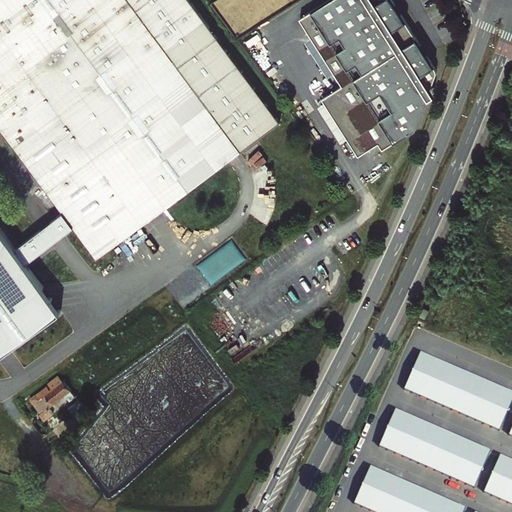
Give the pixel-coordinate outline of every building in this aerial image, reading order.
[(0,0),(0,125),(98,254),(278,118),(189,0),(0,0)] [(436,69),(392,0),(329,0),(302,18),(342,86),(323,98),(360,155),(379,143),(383,149),(412,129),(436,69)] [(0,217),(0,351),(4,358),(66,307),(0,217)] [(500,429),(511,400),(511,390),(419,350),(403,387),(500,429)] [(50,405),(73,390),(62,374),(30,395),(46,419),(56,413),(50,405)] [(475,486),(491,449),(395,407),(379,444),(475,486)] [(511,502),(511,458),(499,453),(483,489),(511,502)] [(377,511),(462,511),(465,507),(369,465),(353,501),(377,511)]
